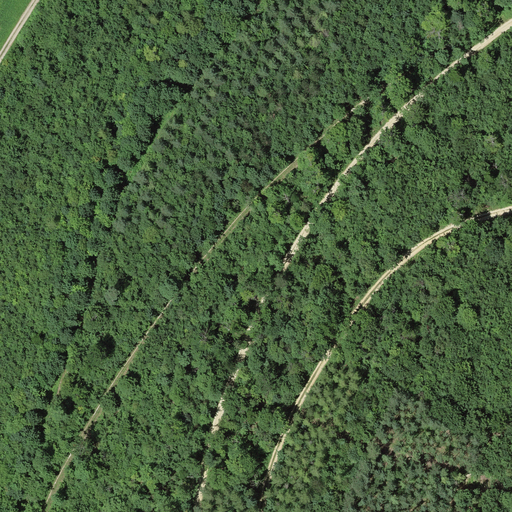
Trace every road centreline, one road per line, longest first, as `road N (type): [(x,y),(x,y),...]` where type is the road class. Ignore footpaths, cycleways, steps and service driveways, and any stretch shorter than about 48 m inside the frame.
road 1 (track): [(49,511),(63,467),(111,383),(247,203),(418,60),(473,25),(511,15)]
road 2 (track): [(197,511),(223,397),(290,255),(350,168),(427,89),(511,25)]
road 3 (track): [(22,511),(84,299),(126,197),(181,95),(281,0)]
road 4 (track): [(271,511),(274,459),(353,310),(410,248),(511,208)]
